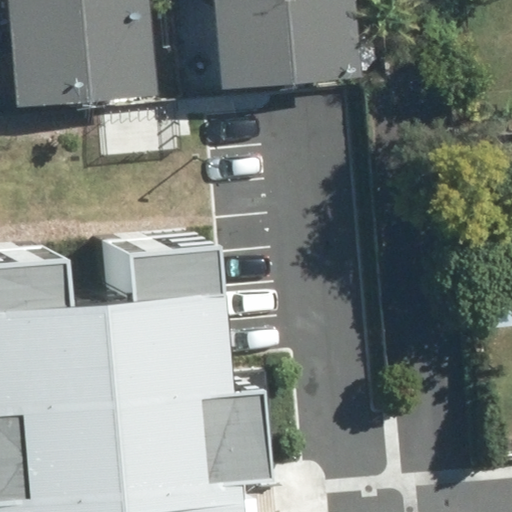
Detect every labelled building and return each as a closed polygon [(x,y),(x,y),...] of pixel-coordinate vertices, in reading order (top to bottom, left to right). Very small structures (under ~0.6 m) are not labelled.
[(137,0),(0,0),(0,70),(2,96),(145,84),(137,0)] [(342,0),(199,0),(207,79),(349,66),(342,0)] [(511,184),(471,188),(479,270),(511,266),(511,184)] [(265,511),(243,238),(0,258),(0,511),(265,511)] [(511,368),(474,371),(480,442),(511,439),(511,368)]
